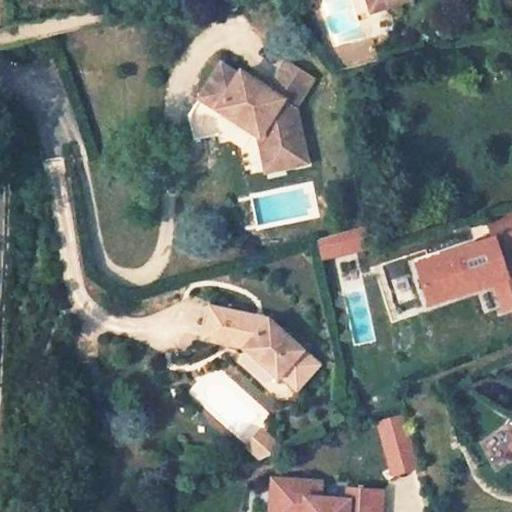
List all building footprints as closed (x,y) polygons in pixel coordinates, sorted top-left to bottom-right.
[(370,0),(374,11),(408,0),(370,0)] [(261,75),(258,81),(299,106),(318,79),(290,62),(276,84),(261,75)] [(258,81),(243,72),(240,75),(223,64),(192,114),(198,139),(223,134),(233,117),(262,135),(266,152),(284,148),(289,167),(311,162),(299,106),(258,81)] [(284,148),(266,152),(270,171),(289,167),(284,148)] [(491,238),(414,259),(427,306),(494,287),(501,313),(511,310),(511,210),(485,218),(491,238)] [(362,226),(317,239),(323,261),(369,249),(362,226)] [(271,317),(212,302),(203,337),(243,347),(281,378),(288,372),(304,387),(326,363),(271,317)] [(398,470),(418,462),(403,410),(383,418),(398,470)] [(264,426),(248,444),(264,458),(286,446),(264,426)] [(325,480),(276,476),(273,511),(383,511),(385,489),(351,487),(351,498),(323,496),(325,480)]
